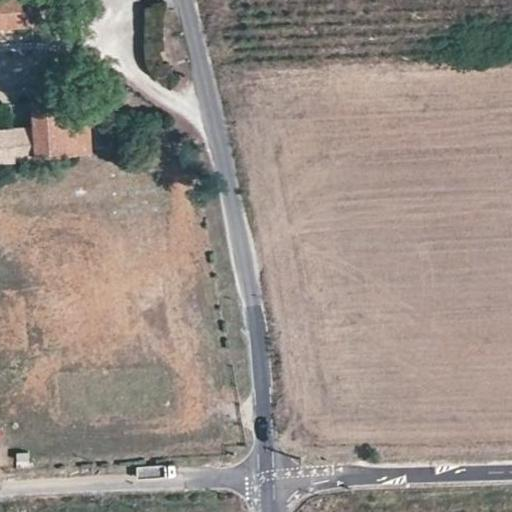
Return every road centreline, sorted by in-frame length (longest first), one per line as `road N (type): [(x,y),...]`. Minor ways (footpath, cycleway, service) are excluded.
road 1 (unclassified): [(270,473),(254,292),(186,0)]
road 2 (unclassified): [(270,473),(0,486)]
